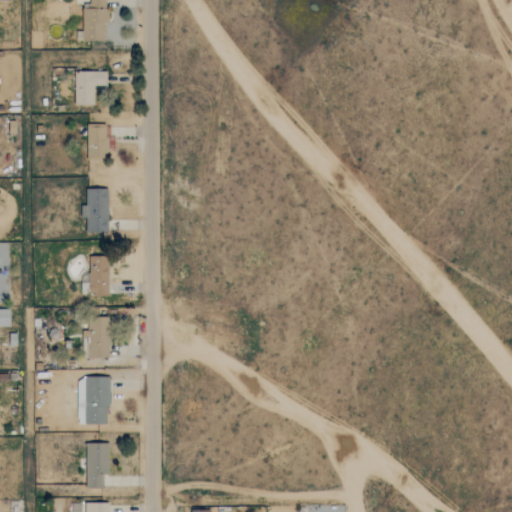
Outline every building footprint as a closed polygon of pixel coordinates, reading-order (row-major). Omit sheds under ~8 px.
[(106,0),(89,0),(89,8),(82,8),(81,40),(103,40),(103,23),(106,23),(106,0)] [(106,85),(106,70),(74,71),(74,104),(94,104),(93,85),(106,85)] [(114,151),(113,125),(86,126),(87,159),(107,159),(107,151),(114,151)] [(80,218),(86,218),(86,232),(106,232),(107,189),(85,188),(85,204),(81,204),(80,218)] [(88,256),(90,295),(108,295),(107,256),(88,256)] [(10,309),(0,309),(0,326),(9,327),(10,309)] [(89,357),(109,357),(109,317),(88,318),(89,357)] [(105,424),(105,407),(109,407),(109,377),(77,376),(77,423),(105,424)] [(85,443),(85,489),(102,488),(102,474),(109,474),(109,443),(85,443)] [(107,511),(108,503),(85,503),(85,511),(107,511)]
